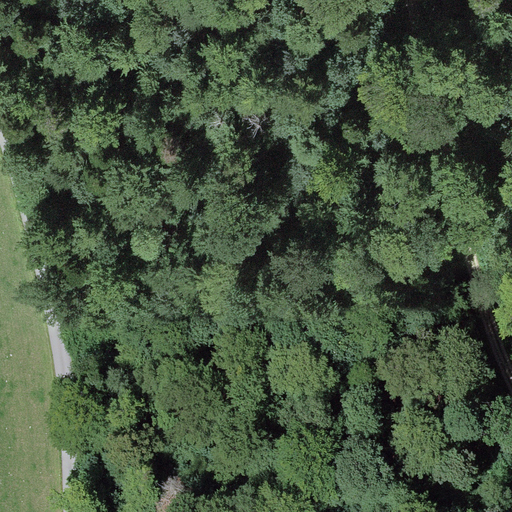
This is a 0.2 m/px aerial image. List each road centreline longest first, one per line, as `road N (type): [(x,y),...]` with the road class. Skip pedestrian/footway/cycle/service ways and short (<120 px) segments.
road 1 (track): [(511,394),(488,340),(407,0)]
road 2 (unclassified): [(68,511),(56,351),(0,127)]
